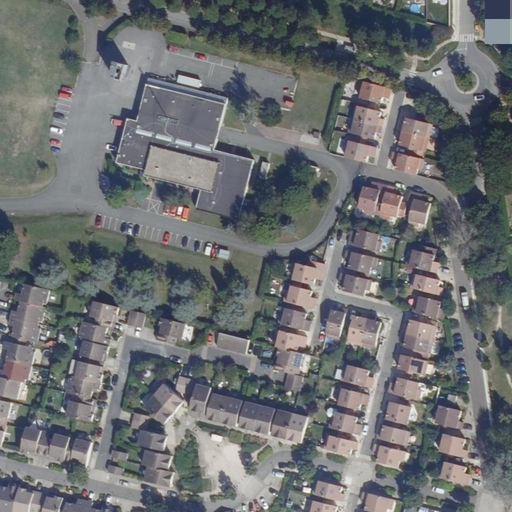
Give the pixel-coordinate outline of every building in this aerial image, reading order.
[(511,0),(493,0),(494,30),(511,30),(511,0)] [(129,64),(118,61),(114,77),(125,80),(129,64)] [(256,201),(246,198),(255,160),(215,149),(229,97),(150,77),(138,120),(129,118),(118,162),(148,170),(146,175),(203,190),(198,209),(240,220),(240,218),(251,220),(256,201)] [(392,88),(361,80),(358,90),(363,91),(361,97),(381,102),(383,96),(384,93),(390,95),(392,88)] [(352,118),(382,126),(384,119),(380,118),(381,112),(373,110),(367,108),(356,105),(352,118)] [(376,132),(380,133),(382,126),(352,118),(348,132),(360,135),(366,136),(374,138),(376,132)] [(405,124),(401,123),(399,130),(428,138),(431,125),(421,122),(414,120),(406,118),(405,124)] [(428,138),(399,130),(397,137),(401,138),(399,144),(407,147),(414,148),(425,151),(428,138)] [(347,151),(346,156),(366,161),(367,155),(368,153),(374,154),(376,147),(345,139),(343,149),(347,151)] [(397,163),(395,169),(401,171),(416,175),(418,169),(421,170),(424,159),(393,152),(391,159),(397,160),(397,163)] [(319,167),(308,164),(306,173),(320,176),(322,171),(318,171),(319,167)] [(120,177),(139,181),(141,170),(122,166),(120,177)] [(370,190),(366,189),(361,187),(356,207),(363,209),(362,212),(372,215),(373,213),(379,215),(382,203),(386,187),(372,183),(370,190)] [(382,203),(379,215),(379,216),(395,221),(397,215),(402,217),(405,208),(410,210),(407,223),(416,226),(417,222),(424,224),(429,205),(423,203),(420,202),(421,196),(409,192),(405,205),(403,204),(399,203),(400,200),(401,198),(395,196),(391,195),(393,189),(386,187),(382,203)] [(349,238),(348,244),(378,252),(380,242),(376,241),(378,235),(357,229),(356,236),(355,239),(349,238)] [(436,273),(438,267),(432,265),(432,262),(436,249),(418,244),(416,251),(413,250),(411,257),(408,256),(405,265),(436,273)] [(350,259),(349,262),(347,269),(368,274),(370,267),(374,268),(376,258),(346,250),(344,258),(350,259)] [(321,277),(324,265),(308,260),(306,266),(292,262),(289,272),(293,273),(292,279),(312,284),(314,279),(315,275),(321,277)] [(342,291),(363,296),(365,290),(368,291),(371,281),(340,273),(338,281),(344,282),(343,285),(342,291)] [(432,278),(426,277),(414,275),(411,288),(440,295),(442,287),(438,286),(439,280),(432,278)] [(283,300),(313,308),(315,302),(308,300),(309,296),(310,291),(299,288),(300,283),(292,281),(291,286),(290,286),(289,292),(285,291),(283,300)] [(48,303),(51,290),(25,283),(24,292),(23,294),(18,293),(16,299),(21,300),(44,306),(45,302),(48,303)] [(438,311),(439,307),(440,302),(420,296),(419,303),(414,302),(412,311),(442,319),(444,312),(438,311)] [(43,321),(47,307),(44,306),(21,300),(19,309),(19,312),(13,310),(12,317),(40,324),(40,321),(43,321)] [(120,307),(95,301),(91,314),(97,316),(95,323),(109,327),(112,327),(116,314),(118,314),(120,307)] [(277,323),(307,331),(309,324),(302,323),(303,319),(304,313),(297,311),(291,310),(293,306),(286,304),(283,314),(280,313),(277,323)] [(331,311),(325,335),(338,339),(346,310),(338,308),(337,312),(331,311)] [(129,309),(126,324),(143,327),(146,312),(129,309)] [(368,316),(361,314),(360,318),(353,317),(351,324),(350,331),(347,342),(361,345),(368,316)] [(374,322),(375,317),(368,316),(361,345),(374,348),(377,337),(378,331),(380,323),(374,322)] [(39,328),(40,324),(12,317),(10,324),(15,326),(14,328),(12,336),(15,336),(27,339),(38,342),(41,328),(39,328)] [(188,324),(163,318),(161,326),(164,327),(160,340),(177,344),(179,337),(184,339),(188,324)] [(434,321),(429,320),(428,323),(426,323),(424,322),(420,321),(418,321),(410,319),(408,326),(404,325),(402,332),(430,339),(433,325),(434,321)] [(95,323),(85,320),(82,335),(83,335),(82,339),(88,340),(110,346),(112,338),(107,337),(108,334),(109,327),(95,323)] [(280,347),(295,351),(297,345),(297,342),(304,344),(306,337),(291,333),(292,330),(280,327),(279,331),(276,330),(273,339),(277,340),(275,346),(280,347)] [(225,348),(229,334),(221,332),(218,346),(225,348)] [(402,332),(401,339),(405,340),(403,346),(411,348),(412,348),(417,349),(417,350),(416,354),(424,356),(425,352),(427,352),(430,339),(402,332)] [(232,350),(236,336),(229,334),(225,348),(232,350)] [(27,339),(15,336),(14,342),(26,346),(27,339)] [(239,352),(243,338),(236,336),(232,350),(239,352)] [(246,354),(250,340),(243,338),(239,352),(246,354)] [(14,342),(6,340),(4,348),(9,349),(9,352),(7,359),(32,366),(36,352),(33,351),(34,348),(26,346),(14,342)] [(110,346),(88,340),(84,354),(89,356),(104,360),(106,354),(108,354),(110,346)] [(434,340),(430,352),(436,353),(439,342),(434,340)] [(277,369),(289,372),(299,375),(300,372),(305,354),(295,351),(280,347),(278,354),(280,355),(277,369)] [(397,353),(395,360),(399,361),(398,367),(405,369),(412,371),(411,374),(411,375),(421,377),(422,374),(425,360),(397,353)] [(32,366),(7,359),(5,367),(4,370),(0,368),(0,375),(22,381),(25,381),(26,379),(29,379),(32,366)] [(103,365),(88,362),(83,361),(80,376),(102,382),(104,374),(102,373),(103,365)] [(355,366),(348,364),(346,371),(343,370),(340,378),(370,387),(372,381),(366,379),(367,375),(368,369),(355,366)] [(180,376),(188,378),(190,369),(182,367),(180,376)] [(190,369),(188,378),(195,379),(197,370),(190,369)] [(289,372),(287,380),(301,384),(303,376),(299,375),(289,372)] [(22,381),(0,375),(0,394),(8,397),(17,399),(22,381)] [(72,379),(70,378),(67,392),(73,393),(92,398),(94,390),(95,387),(100,388),(102,382),(80,376),(74,375),(72,379)] [(417,388),(418,382),(397,377),(396,383),(395,386),(389,385),(387,392),(400,395),(400,397),(408,399),(408,397),(417,399),(420,389),(417,388)] [(287,380),(285,387),(300,390),(301,384),(287,380)] [(201,411),(206,413),(213,387),(198,383),(193,402),(192,406),(201,409),(201,411)] [(338,403),(364,410),(366,405),(360,403),(360,400),(362,393),(356,391),(357,386),(350,384),(348,389),(338,386),(339,385),(332,383),(329,385),(327,392),(329,395),(332,396),(330,401),(338,403)] [(156,395),(175,412),(179,408),(176,406),(182,400),(166,385),(156,395)] [(69,410),(93,416),(94,416),(95,412),(92,412),(95,398),(92,398),(73,393),(69,410)] [(209,413),(208,419),(213,420),(214,417),(223,420),(229,397),(214,393),(209,413)] [(172,416),(175,412),(156,395),(146,405),(163,421),(170,414),(172,416)] [(229,397),(223,420),(233,422),(232,425),(237,426),(244,401),(229,397)] [(0,422),(2,416),(7,417),(11,402),(7,401),(0,399),(0,422)] [(396,402),(385,399),(383,407),(388,408),(385,418),(406,424),(410,406),(402,404),(396,402)] [(241,427),(246,428),(247,425),(255,428),(261,405),(247,402),(241,427)] [(434,422),(448,425),(459,428),(461,421),(456,420),(459,409),(439,404),(434,422)] [(261,405),(255,428),(264,430),(264,433),(270,434),(276,409),(261,405)] [(328,426),(358,434),(360,428),(354,426),(355,422),(356,417),(350,415),(351,410),(343,408),(341,413),(336,412),(334,417),(330,417),(328,426)] [(279,409),(273,435),(277,436),(278,433),(288,436),(294,413),(279,409)] [(134,419),(148,422),(149,415),(136,412),(134,419)] [(310,417),(294,413),(288,436),(298,438),(297,442),(304,443),(309,421),(310,417)] [(163,421),(165,424),(172,416),(170,414),(163,421)] [(134,419),(132,426),(142,428),(146,429),(148,422),(134,419)] [(377,430),(375,437),(406,444),(409,431),(396,427),(390,426),(383,424),(381,431),(377,430)] [(26,429),(20,451),(28,453),(28,450),(42,454),(41,456),(43,457),(44,454),(47,438),(49,432),(26,427),(26,429)] [(139,443),(165,450),(166,445),(163,445),(166,434),(163,434),(146,429),(142,428),(139,443)] [(447,452),(453,453),(464,456),(465,450),(461,449),(463,438),(442,433),(438,450),(447,452)] [(327,434),(323,448),(337,451),(339,452),(340,452),(348,454),(350,447),(355,449),(357,441),(327,434)] [(56,457),(55,459),(65,462),(66,459),(70,438),(55,435),(54,439),(47,438),(44,454),(56,457)] [(87,441),(70,438),(66,459),(80,462),(79,465),(81,466),(87,441)] [(92,443),(87,441),(81,466),(87,467),(92,443)] [(376,461),(396,467),(398,460),(402,461),(404,451),(374,443),(372,450),(378,451),(378,455),(376,461)] [(114,449),(112,456),(126,459),(127,452),(114,449)] [(144,464),(149,465),(170,470),(171,465),(168,464),(171,454),(164,453),(148,449),(144,464)] [(435,477),(466,485),(468,478),(462,476),(463,473),(465,467),(443,461),(442,468),(438,467),(435,477)] [(108,472),(122,475),(124,468),(110,464),(108,472)] [(149,465),(145,481),(171,487),(173,482),(170,481),(173,470),(170,470),(149,465)] [(342,500),(344,494),(339,493),(341,486),(333,484),(329,483),(316,480),(313,493),(342,500)] [(11,487),(2,484),(1,486),(0,491),(0,510),(7,511),(13,511),(19,487),(20,484),(12,482),(11,487)] [(28,486),(20,484),(19,487),(13,511),(15,511),(35,511),(36,511),(40,495),(27,491),(27,489),(28,486)] [(390,509),(393,499),(362,491),(361,497),(366,499),(365,502),(363,509),(374,511),(385,511),(387,508),(390,509)] [(40,495),(36,511),(35,511),(58,511),(59,511),(62,499),(62,497),(55,495),(55,498),(41,495),(41,492),(40,492),(40,495)] [(66,501),(63,511),(82,511),(86,500),(78,498),(76,504),(74,503),(66,501)] [(336,511),(335,511),(336,506),(328,503),(322,502),(311,499),(307,511),(336,511)] [(86,500),(82,511),(100,511),(101,509),(94,508),(91,507),(92,501),(86,500)]
